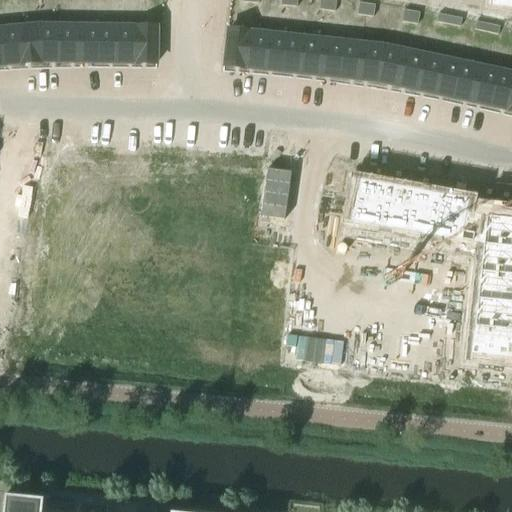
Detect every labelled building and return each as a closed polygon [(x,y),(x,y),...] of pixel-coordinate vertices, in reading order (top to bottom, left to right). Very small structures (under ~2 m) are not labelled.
[(278,0),(277,8),(286,9),(286,0),(278,0)] [(286,0),(286,9),(294,10),(294,0),(286,0)] [(317,0),(316,12),(324,13),(325,1),(317,0)] [(511,0),(500,0),(500,7),(511,9),(511,0)] [(325,1),(324,13),(332,14),(333,2),(325,1)] [(355,5),(354,18),(362,19),(363,6),(355,5)] [(363,6),(362,19),(370,20),(372,8),(363,6)] [(400,13),(398,24),(406,26),(408,14),(400,13)] [(408,14),(406,26),(414,27),(416,15),(408,14)] [(435,15),(434,23),(446,25),(447,17),(435,15)] [(447,17),(446,25),(458,27),(459,19),(447,17)] [(473,22),(471,30),(483,33),(485,25),(473,22)] [(485,25),(483,33),(495,35),(497,27),(485,25)] [(40,28),(18,29),(22,65),(41,63),(40,28)] [(40,28),(41,63),(60,64),(61,28),(40,28)] [(61,28),(60,64),(79,64),(80,29),(61,28)] [(0,31),(0,42),(3,67),(22,65),(18,29),(0,31)] [(80,29),(79,64),(99,64),(99,29),(80,29)] [(99,29),(99,64),(118,65),(118,29),(99,29)] [(118,29),(118,65),(137,65),(138,29),(137,29),(118,29)] [(138,29),(137,65),(157,65),(158,29),(138,29)] [(224,32),(220,68),(241,69),(244,34),(224,32)] [(244,34),(241,69),(260,71),(263,36),(244,34)] [(263,36),(260,71),(279,73),(282,38),(263,36)] [(282,38),(279,73),(298,76),(301,40),(283,38),(282,38)] [(301,40),(298,76),(317,78),(321,42),(302,40),(301,40)] [(321,42),(317,78),(336,80),(340,44),(321,42)] [(340,44),(336,80),(355,82),(359,46),(340,44)] [(359,46),(355,82),(363,83),(374,84),(380,49),(372,48),(359,46)] [(380,49),(374,84),(393,88),(400,53),(380,49)] [(400,53),(393,88),(412,92),(419,57),(400,53)] [(419,57),(412,92),(430,96),(438,61),(419,57)] [(438,61),(430,96),(449,100),(456,65),(438,61)] [(456,65),(449,100),(468,104),(475,69),(457,65),(456,65)] [(475,69),(468,104),(487,108),(494,73),(475,69)] [(494,73),(487,108),(506,112),(511,81),(511,77),(494,73)] [(57,288),(56,293),(59,294),(59,293),(81,295),(81,296),(94,297),(94,296),(116,298),(116,299),(118,300),(120,289),(120,284),(119,284),(120,280),(121,273),(120,273),(121,269),(122,270),(122,262),(122,259),(123,259),(123,255),(122,255),(123,252),(124,248),(123,248),(124,239),(125,239),(125,236),(124,235),(125,231),(125,232),(127,217),(126,216),(127,212),(128,205),(127,205),(128,198),(129,198),(129,195),(135,195),(137,177),(130,176),(131,164),(71,161),(71,163),(63,162),(61,188),(67,189),(65,206),(59,205),(56,231),(62,232),(57,288)] [(356,181),(347,232),(458,252),(458,250),(479,254),(469,357),(511,362),(511,220),(499,219),(500,208),(469,202),(469,201),(356,181)] [(40,511),(41,501),(3,497),(1,511),(40,511)]
